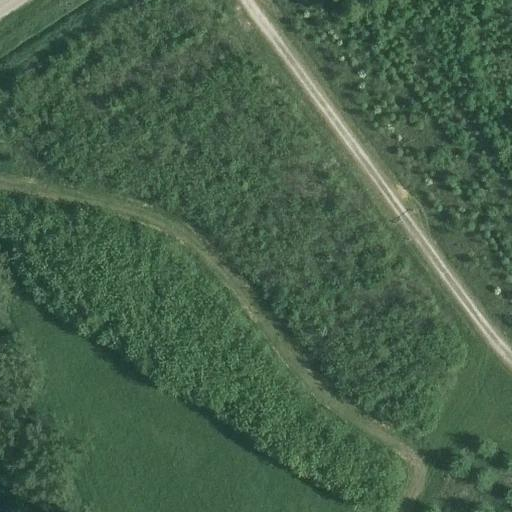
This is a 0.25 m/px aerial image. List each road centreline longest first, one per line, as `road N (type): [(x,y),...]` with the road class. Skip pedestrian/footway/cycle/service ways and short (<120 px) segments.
road 1 (track): [(511,383),(454,329),(247,0)]
road 2 (track): [(0,177),(140,215),(242,287)]
